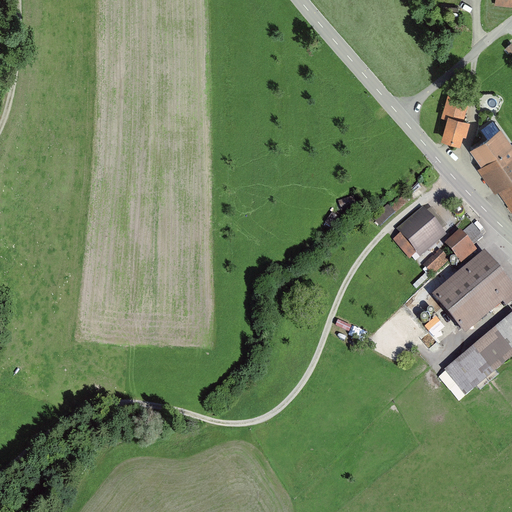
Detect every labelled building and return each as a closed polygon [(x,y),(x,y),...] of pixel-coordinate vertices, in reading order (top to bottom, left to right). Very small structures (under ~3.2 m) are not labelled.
[(511,0),(493,0),(493,6),(511,8),(511,0)] [(446,119),(441,138),(459,142),(461,135),(465,136),(469,121),(465,120),(469,105),(446,99),(441,117),(446,119)] [(494,192),(498,190),(511,179),(511,143),(500,126),(469,147),(480,164),(476,166),(494,192)] [(511,179),(498,190),(511,210),(511,179)] [(337,202),(341,212),(355,207),(352,197),(337,202)] [(371,218),(380,228),(395,215),(386,205),(371,218)] [(445,234),(423,209),(397,232),(399,235),(393,241),(410,260),(416,254),(418,257),(445,234)] [(475,249),(459,231),(442,246),(459,264),(475,249)] [(511,292),(511,285),(482,252),(430,299),(464,336),(511,292)] [(439,253),(423,267),(432,277),(448,264),(439,253)] [(511,357),(511,314),(442,372),(463,397),(511,357)] [(343,333),(358,339),(361,331),(346,326),(343,333)] [(87,488),(99,472),(90,465),(78,481),(87,488)]
